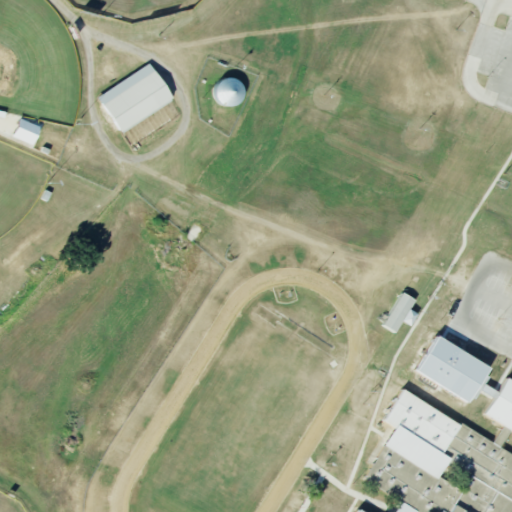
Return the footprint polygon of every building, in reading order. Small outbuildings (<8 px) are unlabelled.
[(149,63),(165,84),(173,100),(122,133),(113,118),(98,97),(149,63)] [(217,80),(218,106),(243,105),(242,79),(217,80)] [(39,125),(18,120),(13,139),(34,144),(39,125)] [(395,333),(402,321),(410,326),(417,314),(410,310),(415,300),(402,292),(383,326),(395,333)] [(429,330),(484,363),(464,397),(409,364),(429,330)] [(354,476),(413,511),(511,511),(511,447),(501,441),(509,428),(511,429),(511,378),(502,373),(481,408),(501,420),(491,436),(460,417),(457,421),(397,384),(381,411),(474,467),(462,487),(378,437),(354,476)] [(494,399),(498,392),(485,384),(481,391),(494,399)] [(347,511),(353,503),(367,511),(376,511),(380,506),(389,511),(347,511)]
